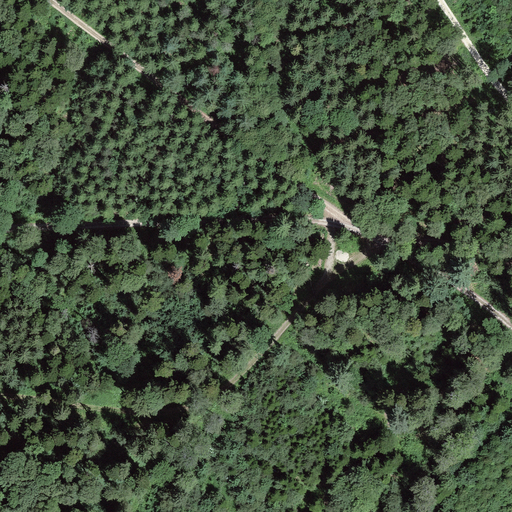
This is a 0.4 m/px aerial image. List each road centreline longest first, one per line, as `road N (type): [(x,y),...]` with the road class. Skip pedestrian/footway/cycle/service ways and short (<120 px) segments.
road 1 (track): [(0,399),(179,411),(221,395),(331,274),(380,243)]
road 2 (track): [(331,274),(338,220),(49,0)]
road 3 (track): [(338,220),(0,233)]
road 4 (track): [(338,220),(380,243),(511,254)]
road 5 (track): [(511,327),(380,243)]
road 6 (track): [(441,0),(511,102)]
